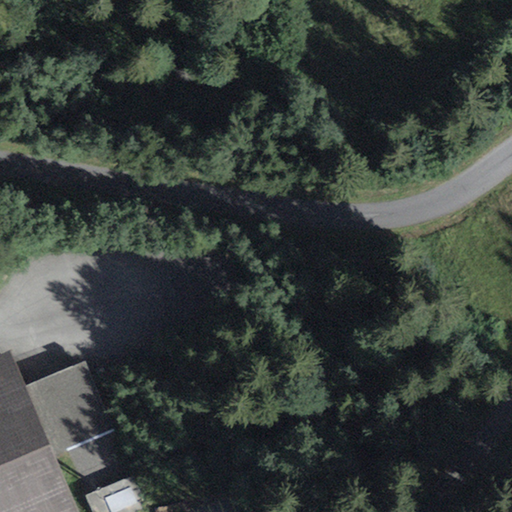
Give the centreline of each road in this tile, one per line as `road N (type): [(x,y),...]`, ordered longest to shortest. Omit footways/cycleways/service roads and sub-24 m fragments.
road 1 (unclassified): [(0,168),(353,220),(434,205),(511,155)]
road 2 (unclassified): [(511,393),(403,511)]
